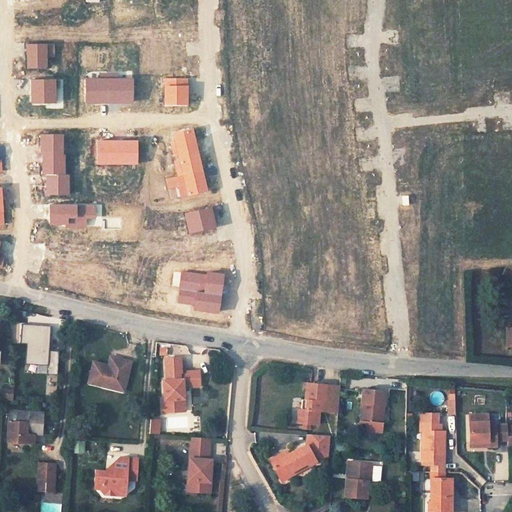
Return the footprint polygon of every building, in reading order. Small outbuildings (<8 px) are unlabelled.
[(49,350),(51,326),(22,324),(20,341),(29,342),(27,362),(47,363),(47,374),(57,375),(59,351),(49,350)] [(165,379),(166,396),(162,399),(163,412),(187,411),(187,397),(188,393),(189,386),(202,385),(201,369),(185,370),(183,363),(183,358),(183,355),(168,356),(168,346),(162,346),(161,354),(165,355),(166,357),(165,379)] [(131,361),(115,358),(113,366),(108,365),(94,362),(89,383),(124,391),(131,361)] [(300,386),(299,403),(300,404),(300,411),(296,411),(294,425),(313,426),(315,405),(327,405),(327,414),(339,415),(341,389),(320,387),(300,386)] [(0,387),(0,397),(14,398),(14,387),(0,387)] [(364,391),(361,423),(370,423),(370,432),(383,433),(384,424),(380,424),(381,406),(385,407),(386,393),(382,393),(364,391)] [(42,413),(19,411),(9,410),(7,442),(24,443),(25,433),(32,434),(41,435),(42,413)] [(487,414),(473,414),(473,422),(470,422),(470,442),(488,441),(488,446),(496,446),(496,440),(508,440),(508,426),(508,424),(487,425),(487,414)] [(161,418),(152,418),(152,433),(160,432),(161,418)] [(370,423),(361,423),(361,432),(370,432),(370,423)] [(423,430),(423,463),(432,464),(432,471),(444,472),(444,464),(445,432),(442,432),(442,424),(420,424),(420,430),(423,430)] [(25,433),(24,443),(32,443),(32,434),(25,433)] [(291,476),(310,466),(312,469),(319,465),(329,459),(331,439),(309,437),(311,450),(303,453),(303,452),(292,458),(284,462),(282,460),(273,464),(275,467),(281,478),(289,473),(291,476)] [(74,439),(72,452),(84,453),(85,440),(74,439)] [(197,447),(194,481),(197,482),(196,492),(213,493),(215,470),(212,470),(213,460),(214,449),(197,447)] [(422,462),(421,450),(413,450),(413,462),(422,462)] [(114,495),(124,486),(125,480),(129,480),(130,472),(136,472),(137,459),(131,459),(121,458),(111,466),(111,472),(100,471),(94,471),(93,483),(100,484),(99,489),(103,494),(114,495)] [(52,491),(53,477),(46,477),(47,463),(40,463),(39,463),(39,476),(38,490),(52,491)] [(348,480),(346,498),(369,500),(371,482),(373,483),(374,466),(353,464),(352,481),(348,480)] [(310,466),(291,476),(292,479),(312,469),(310,466)] [(413,470),(413,480),(425,481),(425,471),(413,470)] [(285,483),(292,479),(291,476),(289,473),(281,478),(285,483)] [(444,479),(432,479),(431,503),(429,503),(428,511),(451,511),(452,479),(444,479)] [(124,486),(114,495),(124,495),(124,486)]
